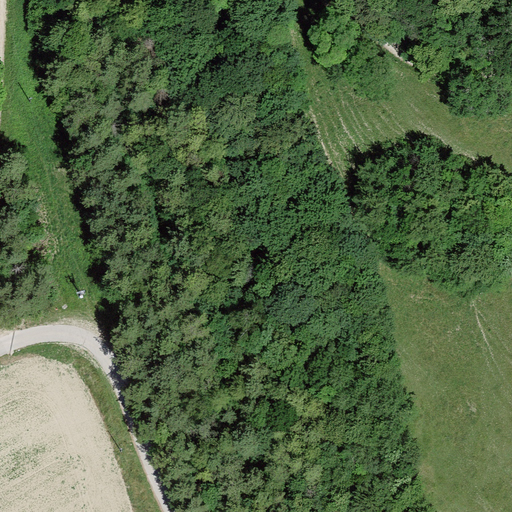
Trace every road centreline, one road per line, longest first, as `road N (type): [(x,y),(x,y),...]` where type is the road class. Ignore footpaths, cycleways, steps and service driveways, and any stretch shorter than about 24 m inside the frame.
road 1 (track): [(166,511),(109,359),(88,337),(53,329),(0,345)]
road 2 (track): [(511,65),(441,69),(406,54),(346,0)]
